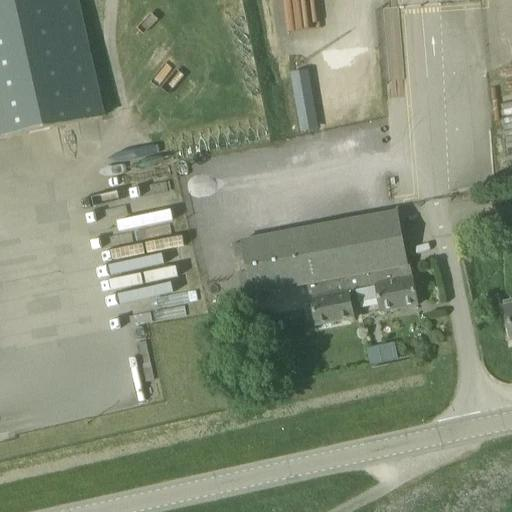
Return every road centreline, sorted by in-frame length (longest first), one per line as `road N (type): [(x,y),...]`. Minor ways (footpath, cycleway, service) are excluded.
road 1 (secondary): [(99,511),(511,421)]
road 2 (track): [(436,437),(391,485),(341,511)]
